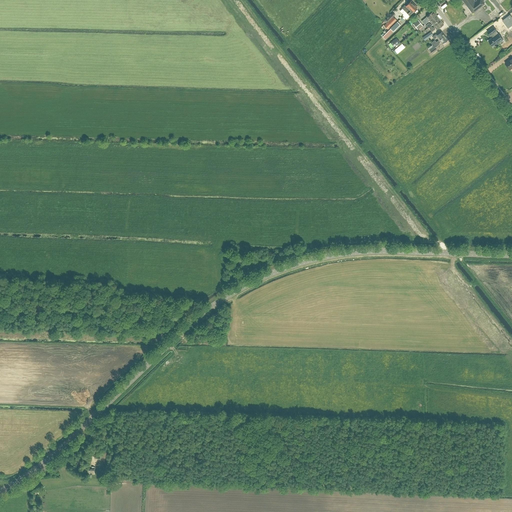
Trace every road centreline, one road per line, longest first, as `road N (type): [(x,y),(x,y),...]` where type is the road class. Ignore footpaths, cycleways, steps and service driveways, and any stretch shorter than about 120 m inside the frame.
road 1 (tertiary): [(0,491),(36,470),(192,324),(257,279),(342,253),(511,255)]
road 2 (unclassified): [(511,109),(429,0)]
